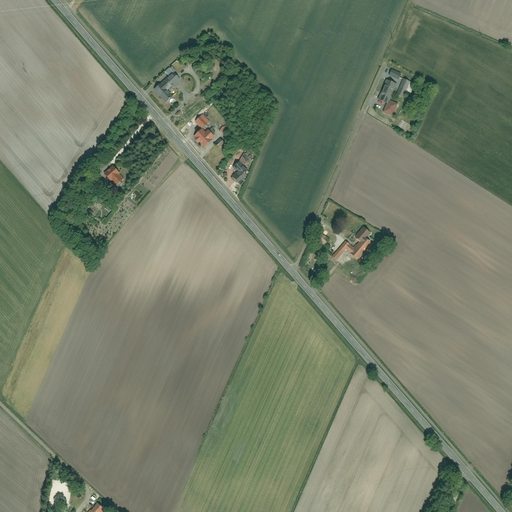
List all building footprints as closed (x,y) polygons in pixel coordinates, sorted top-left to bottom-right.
[(168,68),(164,72),(169,77),(173,73),(168,68)] [(391,72),(388,79),(398,83),(401,77),(391,72)] [(161,85),(154,91),(166,104),(173,97),(167,91),(178,81),(173,75),(162,86),(161,85)] [(403,80),(397,96),(404,98),(410,83),(403,80)] [(386,82),(378,101),(387,104),(384,113),(392,117),(397,105),(389,102),(396,86),(386,82)] [(202,115),(195,121),(203,129),(209,122),(202,115)] [(224,127),(220,131),(225,136),(229,132),(224,127)] [(195,136),(197,138),(195,140),(198,142),(200,141),(205,146),(211,141),(210,139),(213,136),(209,131),(205,134),(201,130),(195,136)] [(220,140),(214,146),(218,149),(223,144),(220,140)] [(246,152),(244,154),(250,161),(253,158),(246,152)] [(237,173),(231,178),(239,186),(246,179),(243,176),(248,172),(239,162),(233,168),(237,173)] [(113,168),(103,176),(110,183),(112,182),(117,187),(123,181),(118,176),(119,175),(113,168)] [(97,174),(92,185),(96,187),(101,176),(97,174)] [(351,254),(359,261),(371,245),(365,240),(370,235),(361,229),(354,238),(360,242),(354,250),(349,246),(344,242),(331,258),(336,261),(345,250),(351,254)] [(320,234),(316,240),(323,245),(327,239),(320,234)]
